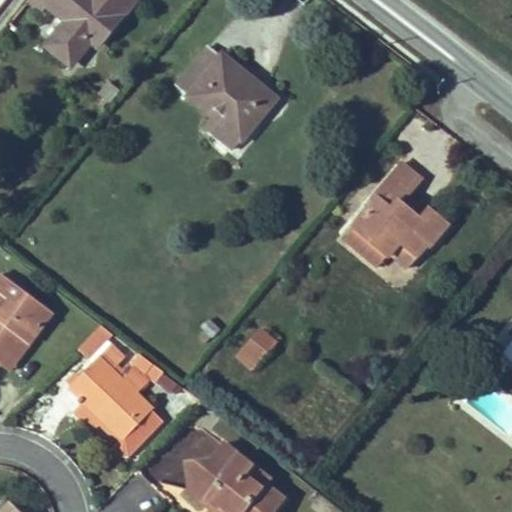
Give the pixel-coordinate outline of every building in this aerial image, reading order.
[(100,45),(136,0),(29,0),(30,0),(41,10),(46,3),(69,21),(48,45),(72,64),(91,40),(100,45)] [(275,99),(222,56),(221,58),(210,49),(177,87),(232,132),(242,140),(275,99)] [(379,200),(355,229),(388,257),(390,254),(399,243),(416,256),(425,245),(429,247),(447,224),(430,210),(426,214),(421,220),(402,204),(408,197),(421,181),(400,165),(374,196),(379,200)] [(408,197),(402,204),(421,220),(426,214),(408,197)] [(388,257),(355,229),(346,239),(379,267),(388,257)] [(390,254),(407,267),(416,256),(399,243),(390,254)] [(18,359),(53,313),(3,275),(0,279),(0,364),(2,366),(10,354),(18,359)] [(260,362),(276,342),(261,330),(245,350),(260,362)] [(9,371),(18,359),(10,354),(2,366),(9,371)] [(152,410),(99,358),(78,379),(89,389),(80,398),(123,440),(152,410)] [(80,398),(89,389),(78,379),(69,388),(80,398)] [(271,511),(282,498),(263,483),(260,486),(244,474),(250,466),(222,445),(211,458),(192,462),(195,489),(219,507),(221,504),(232,511),(271,511)] [(232,511),(221,504),(219,507),(195,489),(192,462),(186,463),(189,491),(215,511),(232,511)] [(266,478),(250,466),(244,474),(260,486),(263,483),(266,478)] [(19,511),(10,503),(1,511),(19,511)]
